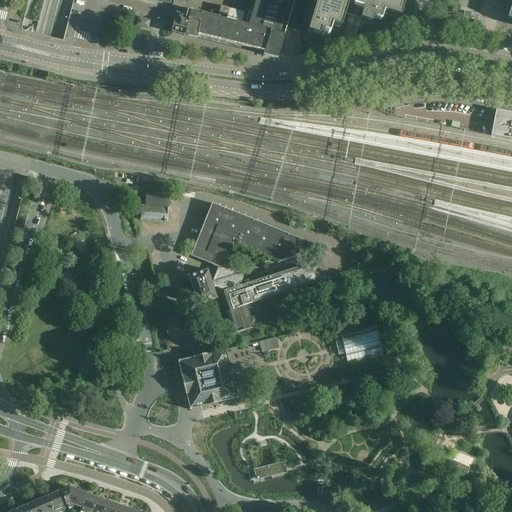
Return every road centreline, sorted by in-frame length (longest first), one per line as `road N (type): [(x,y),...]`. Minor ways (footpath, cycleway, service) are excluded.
road 1 (unclassified): [(123,461),(147,358),(135,289),(100,194),(46,172)]
road 2 (secondary): [(74,66),(262,90),(322,81)]
road 3 (residential): [(320,69),(271,77),(78,50)]
road 4 (secondary): [(0,223),(58,0)]
road 5 (unclassified): [(0,337),(46,172)]
road 6 (secondary): [(511,60),(430,53),(390,59)]
road 7 (secondary): [(392,68),(511,80)]
